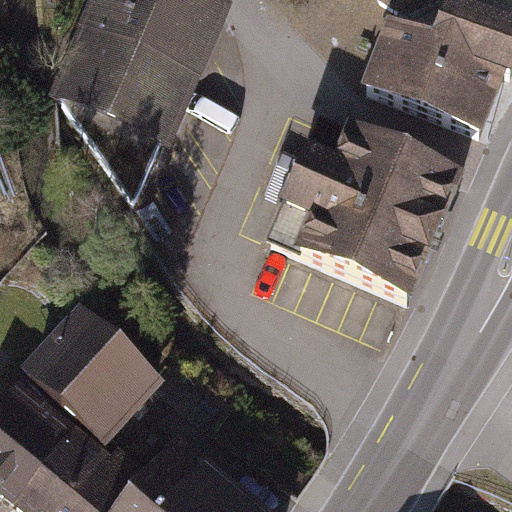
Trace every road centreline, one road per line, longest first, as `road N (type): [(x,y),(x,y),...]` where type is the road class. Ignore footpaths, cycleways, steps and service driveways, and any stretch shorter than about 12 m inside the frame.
road 1 (residential): [(420,428),(231,324),(197,252),(283,64),(511,179)]
road 2 (primary): [(420,428),(511,248)]
